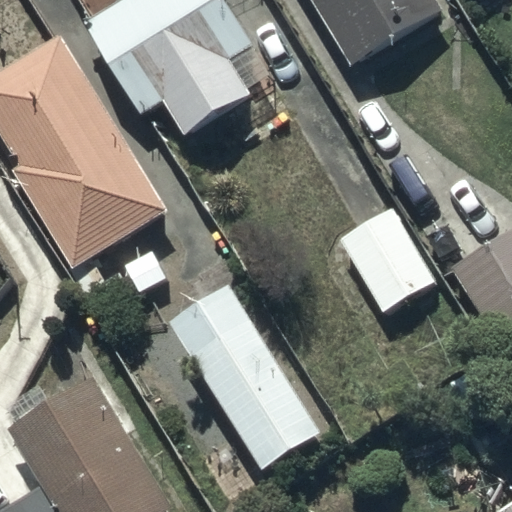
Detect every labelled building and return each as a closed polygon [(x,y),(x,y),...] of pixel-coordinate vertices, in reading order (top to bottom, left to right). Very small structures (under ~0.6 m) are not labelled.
[(223,0),(143,0),(84,36),(138,126),(164,110),(183,142),(248,103),(228,69),(255,52),(223,0)] [(431,0),(307,0),(353,74),(443,19),(431,0)] [(167,218),(61,42),(0,79),(0,152),(73,275),(167,218)] [(393,214),(341,245),(383,316),(435,285),(393,214)] [(511,234),(451,273),(493,340),(511,328),(511,234)] [(240,289),(172,329),(255,471),(323,431),(240,289)] [(172,511),(93,384),(11,435),(45,492),(11,511),(172,511)]
